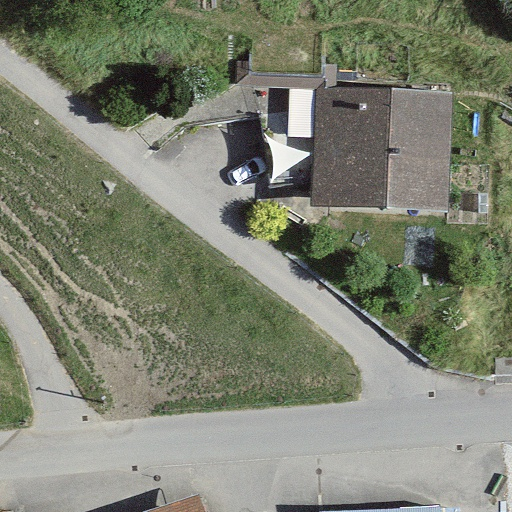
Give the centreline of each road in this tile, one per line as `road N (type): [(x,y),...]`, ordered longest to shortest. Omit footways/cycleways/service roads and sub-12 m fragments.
road 1 (residential): [(446,422),(366,339),(0,51)]
road 2 (tertiary): [(73,457),(446,422)]
road 3 (residential): [(73,457),(40,351),(0,290)]
